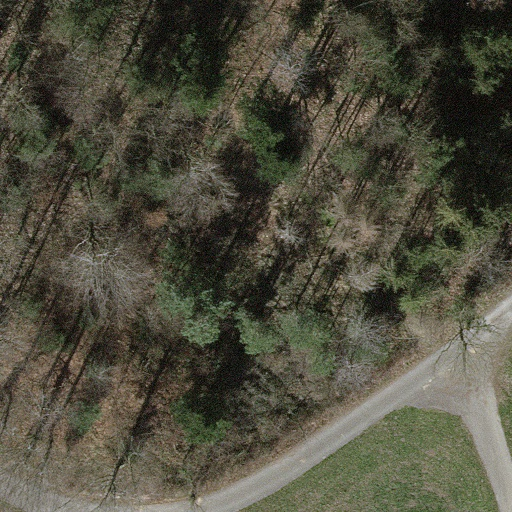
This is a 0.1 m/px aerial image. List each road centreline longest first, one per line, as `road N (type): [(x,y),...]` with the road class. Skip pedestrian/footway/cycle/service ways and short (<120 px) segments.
road 1 (track): [(511,312),(451,362),(264,479),(183,511)]
road 2 (track): [(511,503),(471,392),(451,362)]
